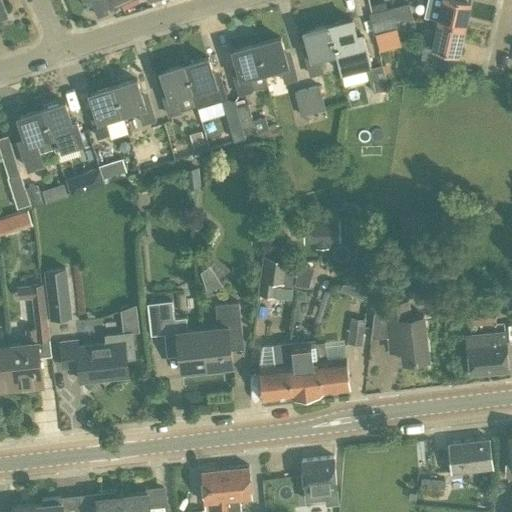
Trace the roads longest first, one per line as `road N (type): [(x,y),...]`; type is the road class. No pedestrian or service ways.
road 1 (unclassified): [(0,465),(511,396)]
road 2 (residential): [(58,50),(227,0)]
